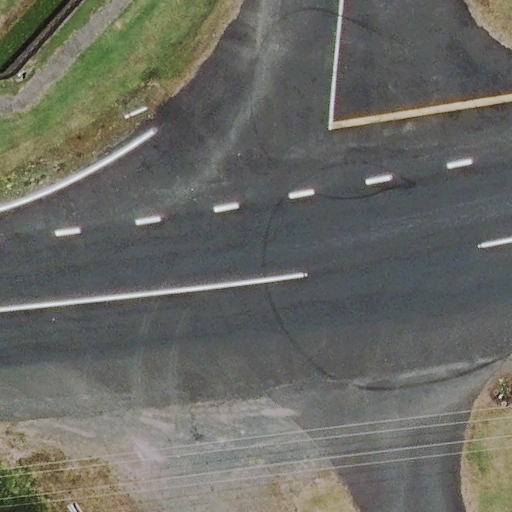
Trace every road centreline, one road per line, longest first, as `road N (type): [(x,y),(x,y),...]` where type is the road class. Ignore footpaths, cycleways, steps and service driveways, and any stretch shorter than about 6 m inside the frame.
road 1 (unclassified): [(0,304),(344,269)]
road 2 (residential): [(344,269),(328,115),(341,0)]
road 3 (unclassified): [(344,269),(511,234)]
